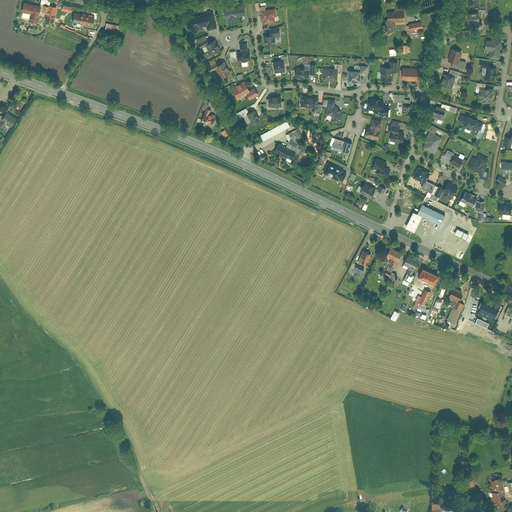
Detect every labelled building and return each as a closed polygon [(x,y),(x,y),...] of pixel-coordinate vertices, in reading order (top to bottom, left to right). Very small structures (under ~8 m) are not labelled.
[(42,5),(24,1),(21,15),(29,17),(28,20),(37,22),(39,12),(46,14),(44,19),(54,21),(57,6),(42,3),(42,5)] [(223,7),(224,18),(227,18),(228,24),(238,23),(237,16),(246,15),(244,4),(223,7)] [(262,19),(263,23),(275,21),(274,16),(277,15),(276,7),(261,9),(262,13),(260,13),(261,20),(262,19)] [(186,27),(196,32),(200,26),(206,24),(208,29),(217,26),(212,10),(192,15),(186,27)] [(479,10),(465,12),(467,23),(481,20),(479,10)] [(387,11),(388,30),(396,29),(395,22),(405,22),(405,11),(387,11)] [(74,12),(72,22),(92,26),(94,17),(74,12)] [(409,23),(410,29),(418,28),(423,27),(422,21),(409,23)] [(119,25),(106,22),(105,28),(117,30),(119,25)] [(410,29),(409,23),(407,23),(407,38),(419,36),(418,28),(410,29)] [(270,33),(263,34),(265,47),(275,45),(275,41),(276,41),(275,35),(280,34),(279,26),(270,28),(270,33)] [(204,41),(208,40),(205,34),(196,38),(199,44),(204,41)] [(215,36),(208,40),(204,41),(210,53),(220,48),(215,36)] [(499,59),(502,41),(487,38),(485,50),(490,51),(489,58),(499,59)] [(462,50),(451,47),(448,59),(453,61),(458,62),(459,59),(462,50)] [(237,52),(238,60),(251,59),(250,50),(247,51),(240,51),(237,52)] [(279,54),(280,59),(284,58),(284,62),(288,61),(287,53),(279,54)] [(214,64),(217,63),(214,58),(205,62),(208,67),(214,64)] [(280,59),(273,59),(274,71),(285,69),(284,62),(284,58),(280,59)] [(230,72),(224,59),(217,63),(214,64),(221,77),(230,72)] [(466,61),(459,59),(458,62),(453,61),(452,66),(463,69),(466,61)] [(381,65),(380,79),(392,80),(392,70),(397,70),(397,60),(390,60),(390,65),(381,65)] [(323,67),(323,79),(337,80),(338,72),(342,72),(342,63),(335,63),(335,67),(323,67)] [(368,64),(360,64),(360,69),(348,69),(347,82),(356,82),(356,80),(361,80),(361,74),(368,74),(368,64)] [(419,67),(402,66),(402,79),(418,79),(419,67)] [(487,66),(485,78),(495,79),(496,68),(489,67),(487,66)] [(296,67),(295,77),(309,78),(310,73),(310,68),(296,67)] [(451,68),(449,73),(456,75),(456,76),(457,76),(459,71),(451,68)] [(449,73),(445,72),(441,83),(452,87),(456,76),(456,75),(449,73)] [(239,98),(247,94),(250,99),(259,94),(255,86),(250,89),(245,79),(232,85),(239,98)] [(485,86),(480,86),(480,87),(478,100),(492,102),(494,88),(485,86)] [(269,98),(269,105),(270,105),(281,105),(282,93),(269,93),(269,98)] [(301,105),(316,107),(316,112),(320,113),(322,103),(318,102),(319,96),(303,94),(301,105)] [(402,100),(402,114),(410,114),(411,99),(404,98),(404,94),(394,94),(394,100),(402,100)] [(336,100),(324,98),(323,105),(327,105),(326,113),(330,113),(332,115),(331,121),(341,122),(342,112),(335,104),(336,100)] [(368,110),(379,110),(379,114),(388,114),(388,105),(384,105),(384,99),(369,98),(368,110)] [(444,118),(447,109),(455,111),(457,106),(442,102),(441,106),(436,104),(432,117),(442,120),(443,118),(444,118)] [(212,109),(206,107),(202,119),(212,123),(215,117),(210,115),(212,109)] [(247,112),(249,111),(246,107),(234,113),(237,118),(244,115),(247,122),(251,120),(247,112)] [(249,111),(247,112),(251,120),(252,123),(260,119),(255,108),(249,111)] [(0,117),(0,126),(3,128),(6,124),(11,127),(17,117),(5,110),(0,118),(0,117)] [(479,119),(467,113),(466,115),(462,114),(459,120),(463,122),(463,123),(480,130),(484,122),(478,120),(479,119)] [(367,126),(365,137),(378,139),(382,120),(372,118),(370,127),(367,126)] [(260,134),(263,139),(290,125),(287,119),(260,134)] [(405,132),(400,131),(401,125),(390,123),(388,131),(391,132),(390,140),(403,142),(405,132)] [(437,126),(431,124),(429,123),(427,130),(429,131),(434,133),(437,126)] [(307,145),(297,141),(304,139),(298,127),(288,132),(290,137),(286,146),(278,142),(275,151),(291,159),(295,152),(302,154),(307,145)] [(435,153),(442,137),(434,133),(429,131),(424,141),(425,142),(423,147),(435,153)] [(334,136),(332,147),(350,152),(352,141),(334,136)] [(452,158),(454,154),(453,154),(454,152),(448,149),(445,155),(452,158)] [(464,158),(455,153),(454,154),(452,158),(450,163),(459,167),(461,163),(464,158)] [(473,156),(468,166),(482,173),(484,167),(489,158),(478,153),(476,158),(473,156)] [(378,169),(376,174),(386,178),(389,170),(385,168),(387,163),(376,158),(373,167),(378,169)] [(511,160),(503,161),(503,172),(511,172),(511,160)] [(328,161),(323,172),(342,180),(347,170),(328,161)] [(419,166),(413,176),(424,182),(425,182),(427,180),(430,172),(419,166)] [(484,167),(482,173),(480,176),(486,179),(490,173),(489,169),(484,167)] [(507,179),(499,175),(496,179),(504,184),(507,179)] [(436,184),(427,180),(425,182),(424,182),(421,187),(428,191),(426,195),(429,196),(435,184),(436,184)] [(444,187),(443,190),(447,192),(448,191),(453,194),(452,195),(454,195),(458,185),(447,180),(444,187)] [(365,181),(360,192),(371,197),(376,186),(365,181)] [(438,185),(435,184),(429,196),(437,200),(439,196),(440,196),(443,190),(444,187),(438,185)] [(466,191),(461,201),(472,207),(478,197),(466,191)] [(477,200),(476,209),(484,210),(484,200),(477,200)] [(500,200),(499,212),(511,213),(511,207),(511,202),(500,200)] [(404,208),(412,212),(416,204),(407,201),(404,208)] [(422,203),(418,212),(417,212),(422,214),(421,216),(437,223),(440,225),(445,213),(422,203)] [(458,228),(455,234),(467,240),(470,234),(458,228)] [(386,254),(392,257),(389,264),(395,266),(402,251),(390,246),(386,254)] [(364,249),(358,261),(366,265),(372,253),(364,249)] [(420,258),(408,253),(403,264),(410,267),(405,279),(412,282),(416,274),(413,273),(420,258)] [(364,269),(355,265),(352,271),(361,275),(364,269)] [(423,265),(419,276),(434,282),(438,272),(423,265)] [(454,286),(449,295),(460,300),(464,291),(454,286)] [(421,296),(419,301),(425,304),(432,290),(425,287),(421,296)] [(419,301),(421,296),(418,294),(413,306),(416,307),(419,301)] [(493,319),(500,305),(485,298),(478,312),(493,319)] [(458,301),(456,307),(460,310),(462,310),(464,303),(458,301)] [(451,308),(447,320),(456,323),(460,310),(456,307),(451,308)] [(395,310),(391,319),(396,321),(400,312),(395,310)] [(491,492),(495,509),(503,507),(508,506),(504,492),(505,492),(501,479),(492,481),(495,491),(491,492)] [(467,482),(468,490),(475,489),(474,481),(467,482)]
